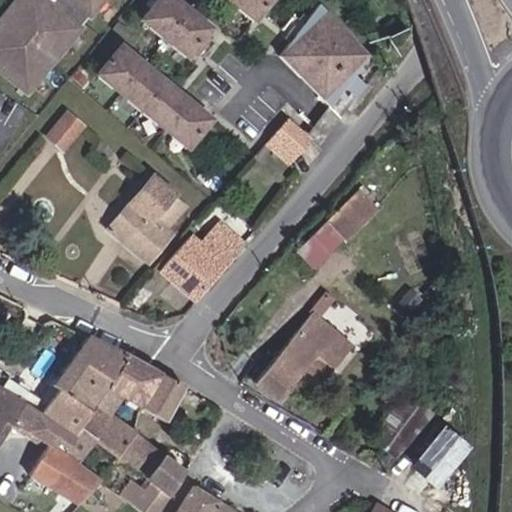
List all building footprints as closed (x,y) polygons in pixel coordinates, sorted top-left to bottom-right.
[(0,70),(21,87),(26,82),(23,80),(31,70),(34,72),(59,41),(56,39),(64,29),(67,31),(88,6),(85,4),(88,0),(56,0),(51,6),(43,0),(13,0),(12,1),(10,0),(8,0),(0,10),(0,70)] [(201,30),(208,20),(182,0),(154,0),(141,16),(184,50),(189,45),(195,50),(207,35),(201,30)] [(266,0),(236,0),(255,14),(266,0)] [(378,62),(357,40),(324,7),(308,24),(303,20),(282,41),(286,45),(276,55),(339,112),(378,62)] [(210,115),(119,43),(97,71),(187,143),(210,115)] [(61,149),(80,125),(65,113),(45,135),(61,149)] [(287,161),(310,137),(285,114),(263,139),(287,161)] [(169,194),(171,192),(150,175),(106,229),(145,262),(168,234),(163,230),(183,207),(169,194)] [(361,185),(296,249),(316,268),(381,205),(361,185)] [(207,234),(230,253),(241,239),(220,221),(207,234)] [(231,254),(230,253),(207,234),(199,243),(188,234),(159,267),(194,298),(231,254)] [(328,305),(319,298),(305,315),(313,322),(328,305)] [(305,315),(251,379),(274,398),(310,355),(326,368),(344,347),(313,322),(305,315)] [(110,379),(123,355),(84,336),(50,383),(55,386),(45,401),(35,394),(5,375),(0,383),(71,433),(76,427),(93,402),(110,379)] [(156,373),(123,355),(110,379),(93,402),(108,413),(119,396),(137,406),(138,404),(156,373)] [(179,387),(156,373),(138,404),(163,418),(179,387)] [(45,401),(55,386),(50,383),(46,380),(35,394),(45,401)] [(0,383),(0,436),(9,424),(15,423),(45,442),(43,445),(25,474),(74,503),(95,478),(73,463),(91,437),(76,427),(71,433),(0,383)] [(393,457),(430,414),(401,394),(370,437),(393,457)] [(108,413),(93,402),(76,427),(91,437),(105,447),(114,434),(108,430),(115,419),(108,413)] [(15,423),(9,424),(43,445),(45,442),(15,423)] [(160,453),(132,432),(115,455),(108,464),(118,470),(125,462),(143,476),(160,453)] [(432,437),(411,464),(430,478),(451,451),(432,437)] [(154,511),(182,470),(160,453),(143,476),(148,479),(142,488),(128,480),(117,495),(140,511),(154,511)] [(233,511),(190,485),(172,511),(233,511)]
